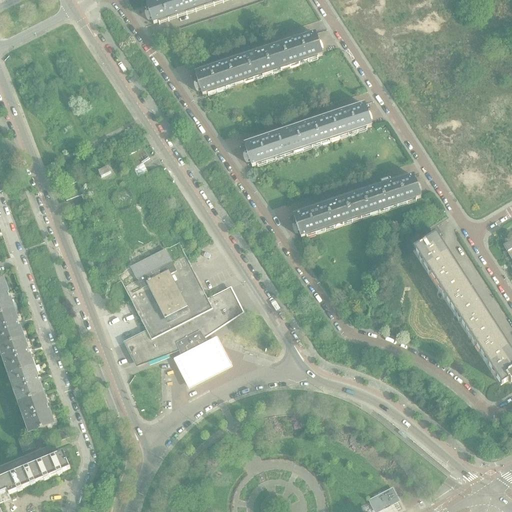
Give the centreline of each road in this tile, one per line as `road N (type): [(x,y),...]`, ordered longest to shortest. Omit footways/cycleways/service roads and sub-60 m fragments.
road 1 (residential): [(511,405),(500,412),(474,401),(443,374),(347,329),(118,0)]
road 2 (tertiary): [(312,379),(72,10)]
road 3 (tertiary): [(0,69),(152,458)]
road 4 (residential): [(0,205),(82,435),(88,462),(71,511)]
road 5 (residential): [(470,232),(320,0)]
road 6 (tertiary): [(489,490),(399,416),(312,379)]
road 7 (tertiary): [(312,379),(274,377),(219,394),(178,424),(152,458)]
